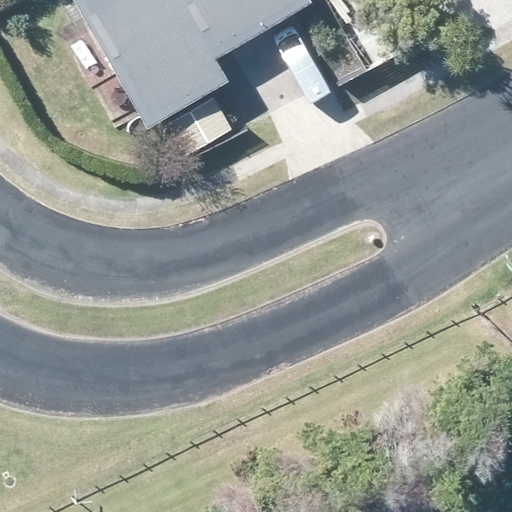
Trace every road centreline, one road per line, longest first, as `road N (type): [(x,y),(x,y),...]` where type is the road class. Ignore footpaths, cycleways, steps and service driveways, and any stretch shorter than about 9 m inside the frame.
road 1 (tertiary): [(502,167),(431,256),(384,296),(229,365),(159,381),(90,381),(40,378),(0,360)]
road 2 (tertiary): [(0,208),(66,251),(195,252),(367,182),(502,167)]
